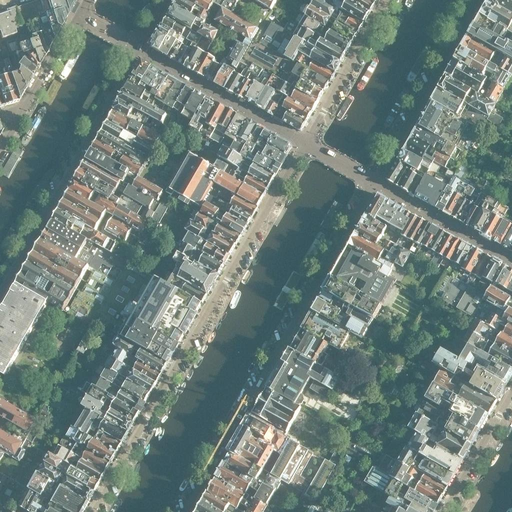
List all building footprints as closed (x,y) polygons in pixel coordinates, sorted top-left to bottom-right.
[(45,17),(45,16),(39,0),(14,8),(22,31),(22,33),(33,30),(30,22),(37,20),(40,19),(45,17)] [(52,13),(47,0),(39,0),(45,16),(52,13)] [(59,31),(69,12),(68,12),(64,0),(47,0),(52,13),(45,16),(45,17),(52,39),(54,40),(59,31)] [(75,1),(74,1),(73,0),(64,0),(68,12),(69,12),(75,1)] [(194,25),(200,29),(203,24),(206,19),(209,13),(208,12),(187,0),(177,0),(176,2),(168,17),(191,30),(194,25)] [(213,3),(208,0),(187,0),(208,12),(213,3)] [(236,3),(231,0),(208,0),(213,3),(222,8),(228,11),(230,13),(236,3)] [(231,0),(236,3),(237,0),(251,0),(263,7),(252,25),(251,25),(244,38),(246,39),(249,41),(256,29),(259,30),(270,11),(272,9),(276,0),(275,0),(231,0)] [(352,44),(331,32),(324,28),(304,16),(276,0),(272,9),(276,11),(275,13),(347,54),(348,55),(350,51),(348,50),(352,44)] [(364,24),(322,0),(313,0),(304,16),(324,28),(328,22),(335,26),(331,32),(352,44),(358,34),(364,24)] [(371,11),(375,5),(366,0),(322,0),(364,24),(371,11)] [(411,8),(412,8),(415,0),(406,0),(405,4),(405,5),(405,6),(405,7),(406,7),(407,8),(408,8),(409,9),(410,8),(411,8)] [(511,0),(489,0),(489,2),(511,15),(511,0)] [(511,15),(489,2),(475,25),(502,41),(507,32),(511,35),(511,15)] [(434,33),(434,34),(434,35),(435,36),(435,37),(436,37),(437,37),(438,36),(439,36),(441,34),(442,32),(455,9),(448,5),(435,28),(434,30),(434,32),(434,33)] [(22,31),(14,8),(0,13),(0,35),(1,38),(22,31)] [(220,24),(228,11),(222,8),(214,21),(220,24)] [(226,28),(234,15),(230,13),(228,11),(220,24),(226,28)] [(347,54),(275,13),(270,11),(259,30),(253,40),(294,63),(295,62),(299,53),(335,73),(341,64),(347,54)] [(232,31),(240,18),(234,15),(226,28),(232,31)] [(386,52),(386,51),(403,20),(403,19),(403,18),(403,17),(402,16),(401,16),(401,15),(400,15),(399,16),(398,16),(397,16),(397,17),(397,18),(379,48),(379,49),(380,50),(380,51),(381,51),(381,52),(382,52),(383,52),(384,52),(385,52),(386,52)] [(52,39),(45,17),(40,19),(42,26),(39,26),(46,47),(49,49),(54,40),(52,39)] [(181,36),(184,30),(189,34),(186,39),(188,40),(193,43),(197,45),(202,36),(197,34),(191,30),(168,17),(162,26),(172,31),(176,33),(181,36)] [(238,34),(246,21),(240,18),(232,31),(238,34)] [(46,47),(39,26),(37,20),(30,22),(33,30),(42,56),(44,57),(49,49),(46,47)] [(244,38),(251,25),(246,21),(238,34),(244,38)] [(212,42),(217,32),(203,24),(200,29),(197,34),(202,36),(212,42)] [(511,39),(509,44),(502,41),(475,25),(469,36),(511,60),(511,39)] [(160,53),(172,31),(162,26),(150,47),(160,53)] [(33,30),(22,33),(15,35),(17,39),(21,54),(26,52),(32,50),(37,64),(39,65),(44,57),(42,56),(33,30)] [(169,57),(178,41),(173,38),(176,33),(172,31),(160,53),(169,57)] [(511,75),(511,60),(469,36),(464,45),(462,43),(460,48),(462,49),(511,77),(511,75)] [(77,42),(75,45),(59,73),(59,74),(59,75),(59,76),(59,77),(60,78),(61,79),(62,80),(63,80),(64,80),(65,79),(66,79),(67,78),(83,50),(84,46),(85,43),(85,42),(85,41),(85,40),(84,39),(84,38),(83,38),(81,39),(80,39),(79,40),(77,42)] [(176,62),(185,47),(188,40),(186,39),(184,38),(181,43),(178,41),(169,57),(176,62)] [(17,66),(19,68),(16,73),(25,90),(37,70),(23,58),(26,54),(26,52),(21,54),(17,39),(6,42),(11,58),(14,65),(15,65),(16,67),(17,66)] [(243,59),(252,42),(249,41),(246,39),(242,46),(236,43),(226,60),(232,64),(230,67),(236,70),(238,67),(243,59)] [(330,83),(294,63),(253,40),(252,42),(243,59),(253,65),(262,71),(273,76),(283,82),(286,84),(292,74),(324,93),(330,83)] [(185,67),(195,49),(197,45),(193,43),(189,49),(185,47),(176,62),(185,67)] [(426,45),(407,78),(407,79),(407,80),(408,81),(409,82),(410,82),(411,83),(412,83),(413,82),(414,82),(433,48),(426,45)] [(511,77),(462,49),(460,48),(457,52),(459,53),(455,61),(504,89),(511,77)] [(204,78),(213,62),(214,60),(195,49),(185,67),(194,72),(195,72),(204,78)] [(37,64),(32,50),(26,52),(26,54),(23,58),(37,70),(39,65),(37,64)] [(113,56),(112,58),(99,80),(100,81),(100,82),(101,83),(102,83),(103,84),(104,84),(105,84),(106,83),(118,61),(119,59),(119,57),(119,56),(119,55),(119,54),(118,54),(118,53),(117,53),(116,53),(115,54),(113,56)] [(335,73),(299,53),(295,62),(330,82),(335,73)] [(25,90),(16,73),(14,65),(11,58),(3,61),(6,69),(17,102),(18,102),(25,90)] [(241,78),(234,74),(225,90),(236,95),(253,65),(243,59),(238,67),(244,71),(241,78)] [(215,84),(225,67),(227,63),(221,60),(218,65),(213,62),(204,78),(215,84)] [(357,90),(357,93),(360,92),(360,91),(361,91),(362,90),(363,89),(364,89),(365,87),(377,65),(378,64),(378,63),(377,62),(377,61),(376,61),(375,60),(373,60),(372,61),(371,62),(358,84),(358,85),(357,86),(357,87),(357,89),(357,90)] [(144,82),(152,67),(144,63),(144,62),(142,61),(141,63),(133,76),(144,82)] [(504,89),(455,61),(446,76),(495,104),(504,89)] [(245,101),(255,83),(250,80),(252,75),(258,78),(262,71),(253,65),(236,95),(245,101)] [(149,93),(161,73),(152,67),(144,82),(140,88),(149,93)] [(225,90),(234,74),(231,72),(232,71),(225,67),(215,84),(225,90)] [(17,102),(6,69),(2,70),(4,77),(0,78),(0,95),(4,106),(17,102)] [(256,106),(273,76),(262,71),(258,78),(252,75),(250,80),(255,83),(245,101),(256,106)] [(157,99),(169,77),(161,73),(149,93),(148,94),(157,99)] [(324,93),(292,74),(286,84),(291,87),(293,88),(319,102),(324,93)] [(140,88),(144,82),(133,76),(133,77),(130,82),(140,88)] [(271,102),(277,92),(269,88),(270,86),(272,87),(273,85),(279,89),(283,82),(273,76),(256,106),(266,112),(271,102)] [(495,104),(446,76),(439,89),(470,107),(468,110),(481,117),(483,114),(489,117),(488,118),(500,125),(503,119),(495,115),(494,116),(490,114),(495,104)] [(161,112),(179,82),(169,77),(157,99),(152,107),(161,112)] [(62,83),(54,79),(42,100),(50,105),(62,83)] [(157,99),(148,94),(149,93),(140,88),(130,82),(128,85),(128,86),(125,91),(125,90),(124,91),(152,107),(157,99)] [(175,109),(187,87),(179,82),(161,112),(166,115),(170,117),(175,109)] [(319,102),(293,88),(292,90),(293,90),(293,91),(296,92),(293,97),(287,93),(291,87),(286,84),(283,82),(279,89),(277,92),(283,96),(288,99),(292,101),(292,100),(313,112),(319,102)] [(95,85),(94,87),(82,109),(88,113),(100,91),(101,88),(102,86),(102,85),(101,85),(101,84),(101,83),(100,83),(99,83),(98,83),(97,83),(97,84),(95,85)] [(401,87),(383,119),(384,120),(384,121),(385,122),(386,123),(387,123),(388,123),(389,123),(407,91),(408,91),(408,90),(407,89),(407,88),(403,86),(402,86),(401,86),(401,87)] [(187,109),(196,92),(187,87),(175,109),(179,112),(182,106),(187,109)] [(481,117),(468,110),(470,107),(439,89),(432,102),(467,121),(465,127),(479,134),(487,120),(481,117)] [(166,115),(161,112),(152,107),(124,91),(119,100),(161,124),(162,121),(164,118),(166,115)] [(190,128),(207,98),(196,92),(187,109),(179,122),(190,128)] [(313,112),(292,100),(292,101),(288,99),(285,104),(280,101),(283,96),(277,92),(271,102),(280,107),(289,112),(309,123),(311,120),(309,119),(313,112)] [(339,122),(340,122),(354,100),(354,99),(353,98),(352,97),(351,97),(350,96),(349,97),(348,97),(335,118),(335,119),(335,120),(336,120),(336,121),(337,121),(338,121),(338,122),(339,122)] [(208,122),(217,104),(207,98),(190,128),(200,134),(201,134),(204,129),(204,128),(199,125),(203,119),(208,122)] [(161,124),(119,100),(114,110),(114,111),(162,138),(163,139),(169,128),(161,124)] [(274,117),(280,107),(271,102),(266,112),(274,117)] [(479,134),(465,127),(467,121),(432,102),(418,126),(468,154),(479,134)] [(210,140),(227,110),(217,104),(208,122),(206,125),(212,128),(210,132),(204,129),(201,134),(210,140)] [(21,143),(22,145),(23,146),(24,146),(26,146),(27,146),(28,145),(29,144),(45,117),(46,115),(46,114),(46,112),(46,111),(46,109),(46,108),(46,107),(46,106),(43,107),(42,107),(41,108),(40,109),(39,110),(38,111),(37,112),(21,140),(21,141),(21,143)] [(283,122),(289,112),(280,107),(274,117),(283,122)] [(220,145),(237,115),(227,109),(227,110),(210,140),(220,145)] [(162,138),(114,111),(108,122),(156,148),(162,138)] [(309,123),(289,112),(283,122),(301,132),(304,126),(306,127),(309,123)] [(230,151),(247,121),(237,115),(220,145),(230,151)] [(240,156),(246,146),(257,126),(247,121),(230,151),(240,156)] [(156,148),(108,122),(103,131),(151,157),(156,148)] [(287,156),(260,141),(265,131),(257,126),(246,146),(282,166),(287,156)] [(468,154),(418,126),(412,136),(434,149),(437,143),(443,147),(440,152),(451,158),(454,153),(466,160),(468,155),(468,154)] [(151,157),(103,131),(98,141),(145,167),(151,157)] [(291,145),(265,131),(260,141),(287,156),(292,148),(292,147),(292,146),(291,146),(291,145)] [(54,157),(62,162),(76,137),(69,133),(54,157)] [(282,166),(246,146),(240,156),(230,151),(220,145),(210,140),(201,134),(200,134),(194,143),(230,164),(241,170),(248,174),(270,186),(282,166)] [(440,152),(434,149),(412,136),(404,151),(432,166),(434,162),(448,170),(454,160),(451,158),(440,152)] [(145,167),(98,141),(92,151),(139,177),(145,167)] [(24,152),(15,147),(0,174),(9,179),(24,152)] [(139,177),(92,151),(91,153),(91,154),(88,158),(88,159),(87,160),(155,200),(161,203),(167,193),(154,186),(139,177)] [(432,166),(404,151),(398,161),(405,165),(412,169),(419,172),(426,176),(432,166)] [(270,186),(248,174),(247,177),(239,173),(241,170),(230,164),(228,167),(213,158),(210,163),(209,162),(208,163),(204,161),(205,160),(203,159),(202,160),(198,157),(198,156),(197,155),(196,156),(191,154),(192,153),(190,152),(189,154),(190,154),(187,159),(186,158),(185,159),(186,160),(184,164),(183,163),(182,165),(183,166),(181,170),(179,169),(178,171),(180,171),(177,176),(176,175),(175,177),(176,177),(174,182),(172,181),(172,182),(173,183),(172,186),(170,185),(170,186),(171,187),(170,189),(166,187),(169,184),(158,178),(154,186),(167,193),(174,197),(186,204),(202,213),(212,196),(214,197),(214,196),(216,194),(230,202),(232,198),(234,200),(233,202),(235,204),(234,205),(232,204),(231,206),(252,218),(270,186)] [(401,172),(405,165),(398,161),(396,159),(393,164),(395,165),(394,168),(401,172)] [(155,200),(87,160),(86,161),(85,163),(85,164),(83,167),(82,168),(83,168),(82,170),(81,170),(130,198),(136,201),(150,209),(155,200)] [(415,197),(437,209),(455,177),(456,175),(434,162),(432,166),(426,176),(415,197)] [(29,199),(36,203),(55,169),(48,165),(29,199)] [(401,189),(412,169),(405,165),(401,172),(394,185),(401,189)] [(394,185),(401,172),(394,168),(388,179),(387,181),(394,185)] [(408,193),(419,172),(412,169),(401,189),(408,193)] [(130,198),(81,170),(80,173),(79,173),(80,173),(80,174),(77,178),(76,178),(77,178),(76,180),(75,180),(97,193),(103,196),(150,223),(156,213),(150,209),(136,201),(133,207),(127,203),(130,198)] [(415,197),(426,176),(419,172),(408,193),(415,197)] [(444,213),(455,194),(457,190),(461,183),(456,180),(457,178),(455,177),(437,209),(444,213)] [(451,217),(468,187),(475,190),(482,194),(488,198),(491,193),(476,184),(475,185),(463,179),(461,183),(457,190),(461,192),(458,196),(455,194),(444,213),(451,217)] [(98,232),(109,213),(97,206),(91,203),(97,193),(75,180),(70,190),(59,210),(53,220),(100,246),(128,262),(133,252),(123,246),(98,232)] [(458,221),(468,202),(464,200),(467,196),(471,198),(475,190),(468,187),(451,217),(458,221)] [(458,221),(465,224),(482,194),(475,190),(471,198),(475,200),(472,205),(468,202),(458,221)] [(168,207),(174,197),(167,193),(161,203),(168,207)] [(471,228),(482,210),(478,208),(481,204),(484,206),(488,199),(488,198),(482,194),(465,224),(471,228)] [(375,220),(386,200),(378,195),(374,202),(372,206),(370,205),(365,214),(367,215),(366,216),(375,220)] [(150,223),(103,196),(97,206),(109,213),(115,216),(134,227),(134,228),(144,234),(144,233),(150,223)] [(247,226),(230,216),(228,215),(225,220),(223,218),(222,216),(224,212),(220,210),(221,208),(218,206),(220,203),(221,203),(222,201),(214,197),(212,196),(202,213),(241,236),(247,226)] [(481,234),(492,215),(488,212),(491,207),(495,210),(498,205),(488,199),(484,206),(482,210),(471,228),(481,234)] [(388,228),(399,208),(392,204),(386,200),(375,220),(388,228)] [(17,223),(24,227),(36,206),(28,202),(17,223)] [(252,218),(231,206),(224,202),(223,205),(221,203),(220,203),(218,206),(221,208),(220,210),(224,212),(225,213),(227,210),(232,213),(230,216),(247,226),(252,218)] [(163,217),(168,207),(161,203),(156,213),(163,217)] [(343,207),(335,203),(321,228),(329,232),(343,207)] [(241,236),(202,213),(186,204),(184,209),(198,217),(195,223),(207,229),(210,224),(218,228),(214,234),(236,246),(241,236)] [(492,240),(505,215),(508,210),(498,205),(495,210),(492,215),(481,234),(492,240)] [(401,236),(412,216),(399,208),(388,228),(393,231),(400,235),(401,236)] [(167,219),(163,217),(156,213),(150,223),(157,227),(161,229),(167,219)] [(501,246),(511,226),(511,219),(505,215),(492,240),(501,246)] [(126,242),(134,228),(134,227),(115,216),(106,231),(126,242)] [(388,228),(375,220),(366,216),(361,225),(381,237),(387,241),(387,240),(395,245),(400,235),(393,231),(390,237),(384,234),(388,228)] [(408,240),(419,219),(412,216),(401,236),(400,235),(395,245),(396,245),(403,249),(408,240)] [(236,246),(214,234),(207,229),(195,223),(188,219),(184,226),(188,229),(187,231),(191,233),(203,240),(210,244),(230,255),(236,246)] [(415,243),(426,222),(419,219),(408,240),(415,243)] [(100,246),(53,220),(47,230),(94,256),(100,246)] [(416,257),(433,226),(426,222),(415,243),(417,244),(414,249),(412,248),(409,253),(410,253),(415,256),(416,257)] [(151,237),(157,227),(150,223),(144,233),(151,237)] [(20,229),(13,225),(0,248),(7,252),(20,229)] [(378,243),(381,237),(361,225),(358,231),(356,235),(384,251),(388,254),(391,255),(396,245),(395,245),(387,240),(387,241),(384,246),(378,243)] [(423,261),(440,230),(433,226),(416,257),(423,261)] [(511,249),(511,226),(501,246),(511,252),(511,249)] [(94,256),(47,230),(42,239),(89,267),(95,270),(99,272),(104,263),(113,268),(113,267),(122,272),(128,262),(100,246),(94,256)] [(437,253),(447,235),(440,230),(423,261),(430,265),(433,259),(437,253)] [(145,259),(156,240),(151,237),(144,233),(144,234),(136,248),(126,242),(123,246),(133,252),(145,259)] [(230,255),(210,244),(206,250),(199,246),(203,240),(191,233),(185,243),(202,252),(205,254),(225,265),(230,255)] [(317,235),(300,264),(307,268),(324,239),(317,235)] [(384,261),(380,259),(384,251),(356,235),(355,235),(349,246),(350,246),(384,266),(380,275),(394,283),(396,280),(389,276),(392,270),(391,270),(394,264),(402,268),(409,256),(410,253),(409,253),(403,249),(396,245),(391,255),(388,254),(384,261)] [(438,269),(455,239),(447,235),(437,253),(442,256),(438,262),(433,259),(430,265),(438,269)] [(82,279),(89,267),(42,239),(28,263),(76,290),(79,292),(103,305),(105,302),(116,282),(99,272),(95,270),(88,282),(82,279)] [(446,273),(463,243),(455,239),(438,269),(442,272),(446,273)] [(219,275),(224,266),(225,265),(205,254),(202,260),(198,258),(202,252),(185,243),(179,253),(192,260),(195,262),(219,275)] [(461,269),(473,249),(463,243),(446,273),(456,279),(459,274),(461,269)] [(394,283),(380,275),(384,266),(350,246),(349,248),(343,258),(342,260),(341,260),(342,260),(340,264),(339,264),(339,265),(338,267),(335,272),(333,276),(332,278),(382,306),(394,283)] [(466,285),(483,254),(473,249),(461,269),(468,273),(465,277),(459,274),(456,279),(466,285)] [(219,275),(195,262),(194,265),(190,263),(192,260),(179,253),(175,261),(181,264),(179,267),(178,267),(173,275),(207,295),(215,283),(219,275)] [(481,281),(493,260),(483,254),(466,285),(476,291),(479,285),(474,283),(477,278),(481,281)] [(490,287),(503,265),(493,260),(481,281),(479,285),(476,291),(485,296),(490,287)] [(187,331),(202,304),(202,303),(164,282),(128,262),(122,272),(116,282),(105,302),(110,304),(104,313),(126,327),(174,354),(187,331)] [(76,290),(28,263),(17,284),(64,311),(76,290)] [(498,291),(510,269),(503,265),(490,287),(498,291)] [(505,295),(511,281),(511,270),(510,269),(498,291),(505,295)] [(303,275),(294,270),(274,305),(283,310),(303,275)] [(207,295),(173,275),(170,273),(164,282),(202,303),(203,303),(207,295)] [(505,295),(498,291),(490,287),(485,296),(476,291),(466,285),(456,279),(446,273),(444,276),(436,291),(433,295),(475,319),(486,325),(492,316),(511,326),(511,310),(506,307),(511,298),(505,295)] [(382,306),(332,278),(329,282),(326,287),(324,291),(374,319),(382,306)] [(82,341),(88,331),(91,326),(67,313),(64,311),(17,284),(0,312),(0,372),(48,400),(54,390),(60,380),(76,350),(82,341)] [(374,319),(324,291),(320,299),(319,300),(342,313),(344,308),(350,311),(347,316),(369,328),(374,320),(374,319)] [(174,354),(126,327),(104,313),(100,311),(103,305),(79,292),(67,313),(91,326),(94,321),(101,325),(121,337),(168,363),(174,354)] [(369,328),(347,316),(342,313),(319,300),(319,301),(312,311),(351,333),(350,333),(362,340),(369,328)] [(428,324),(435,312),(426,307),(420,319),(427,323),(428,324)] [(351,333),(312,311),(307,321),(302,330),(329,345),(332,347),(340,352),(350,333),(351,333)] [(511,326),(492,316),(486,325),(498,332),(502,334),(505,329),(507,330),(504,335),(511,339),(511,326)] [(420,337),(427,323),(420,319),(412,333),(419,336),(420,337)] [(511,354),(511,339),(504,335),(502,334),(498,342),(494,340),(498,332),(486,325),(475,319),(469,331),(511,354)] [(95,335),(101,325),(94,321),(91,326),(88,331),(95,335)] [(324,354),(329,345),(302,330),(293,346),(291,350),(339,378),(345,367),(328,358),(329,356),(324,354)] [(468,330),(462,342),(470,347),(511,369),(511,354),(469,331),(468,330)] [(89,345),(95,335),(88,331),(82,341),(89,345)] [(419,343),(416,341),(419,336),(412,333),(404,347),(410,351),(412,348),(416,348),(419,343)] [(168,363),(121,337),(120,339),(115,337),(111,344),(118,348),(131,356),(134,351),(139,353),(136,358),(162,373),(168,363)] [(83,354),(89,345),(82,341),(76,350),(83,354)] [(344,354),(340,352),(332,347),(330,350),(343,357),(344,354)] [(511,375),(511,369),(470,347),(461,361),(473,367),(477,361),(483,365),(480,371),(506,386),(511,375)] [(136,358),(131,356),(118,348),(112,358),(157,383),(162,373),(136,358)] [(473,367),(461,361),(442,349),(433,364),(443,370),(497,401),(503,391),(505,392),(508,387),(506,386),(480,371),(473,367)] [(339,378),(291,350),(290,351),(285,359),(283,358),(281,362),(283,363),(276,375),(273,374),(271,379),(273,380),(268,389),(296,405),(301,404),(303,401),(301,396),(300,395),(307,382),(313,385),(311,389),(328,399),(340,378),(339,378)] [(157,383),(112,358),(104,353),(98,363),(103,366),(102,368),(107,370),(102,378),(146,403),(151,393),(157,383)] [(393,381),(402,366),(395,362),(387,377),(393,381)] [(497,401),(443,370),(434,385),(489,416),(497,401)] [(146,403),(102,378),(100,377),(94,387),(140,413),(146,403)] [(385,396),(393,381),(387,377),(386,377),(378,392),(385,396)] [(489,416),(434,385),(425,379),(416,394),(440,408),(443,402),(450,406),(447,412),(480,430),(485,422),(487,424),(489,421),(486,419),(489,416)] [(112,410),(89,396),(60,380),(54,390),(87,409),(129,433),(134,422),(116,412),(112,410)] [(134,422),(140,413),(94,387),(89,396),(112,410),(115,405),(119,407),(116,412),(134,422)] [(284,437),(301,408),(296,405),(268,389),(254,413),(253,413),(250,418),(251,418),(272,431),(276,433),(284,437)] [(447,412),(440,408),(416,394),(408,409),(415,413),(472,445),(480,430),(447,412)] [(37,420),(0,398),(0,451),(4,454),(14,459),(20,449),(25,440),(31,430),(37,420)] [(369,426),(377,411),(369,406),(367,411),(366,410),(360,421),(369,426)] [(70,426),(73,428),(68,438),(84,447),(89,450),(111,463),(117,453),(95,440),(88,436),(91,430),(93,426),(123,443),(129,433),(87,409),(78,425),(73,422),(70,426)] [(48,415),(49,414),(42,410),(37,420),(43,424),(45,421),(47,420),(48,418),(48,415)] [(463,460),(466,461),(468,457),(466,456),(472,445),(415,413),(413,416),(416,418),(411,426),(408,424),(406,427),(417,434),(463,460)] [(312,453),(284,437),(276,433),(273,439),(267,440),(272,431),(251,418),(245,428),(240,438),(231,453),(263,471),(274,452),(282,456),(271,475),(297,490),(303,494),(315,501),(318,496),(322,498),(331,483),(327,481),(335,467),(328,462),(324,461),(311,484),(299,477),(312,453)] [(360,440),(369,426),(360,421),(352,436),(360,440)] [(123,443),(93,426),(91,430),(98,434),(95,440),(117,453),(123,443)] [(34,445),(40,435),(31,430),(25,440),(34,445)] [(335,467),(344,451),(352,437),(344,433),(328,462),(335,467)] [(455,475),(463,460),(417,434),(409,449),(407,448),(400,461),(395,458),(394,460),(399,462),(411,469),(412,467),(448,487),(455,475)] [(419,488),(413,484),(415,480),(407,475),(411,469),(399,462),(392,474),(386,471),(393,459),(360,440),(352,436),(352,437),(344,451),(373,468),(438,505),(443,496),(421,484),(419,488)] [(111,463),(89,450),(86,454),(81,451),(84,447),(68,438),(66,437),(60,446),(106,472),(111,463)] [(106,472),(60,446),(57,445),(51,455),(69,465),(70,465),(73,461),(79,465),(77,469),(100,482),(106,472)] [(19,462),(25,452),(20,449),(14,459),(19,462)] [(297,490),(271,475),(269,474),(267,477),(263,474),(264,472),(263,471),(231,453),(225,463),(217,478),(245,494),(250,486),(253,488),(249,496),(266,506),(275,491),(277,488),(293,497),(297,490)] [(77,469),(70,465),(71,470),(69,474),(68,473),(66,471),(69,465),(51,455),(50,454),(45,463),(62,473),(64,475),(94,492),(100,482),(77,469)] [(94,492),(64,475),(62,473),(45,463),(40,471),(34,468),(33,470),(56,483),(62,486),(89,502),(94,492)] [(412,467),(411,469),(407,475),(415,480),(421,484),(443,496),(448,487),(412,467)] [(433,511),(438,505),(373,468),(365,483),(391,498),(415,511),(433,511)] [(83,511),(89,502),(62,486),(59,491),(53,488),(56,483),(33,470),(33,471),(30,469),(26,477),(34,482),(31,486),(26,484),(25,487),(48,500),(51,494),(55,497),(52,502),(69,511),(83,511)] [(262,511),(266,506),(249,496),(245,494),(217,478),(208,493),(241,511),(262,511)] [(69,511),(52,502),(48,500),(25,487),(23,489),(28,492),(20,506),(30,511),(69,511)] [(241,511),(208,493),(205,499),(203,498),(201,501),(220,511),(241,511)] [(331,511),(314,502),(315,501),(303,494),(295,506),(290,503),(284,511),(331,511)] [(415,511),(391,498),(388,504),(389,505),(385,511),(415,511)] [(220,511),(201,501),(199,504),(201,505),(197,511),(220,511)]
